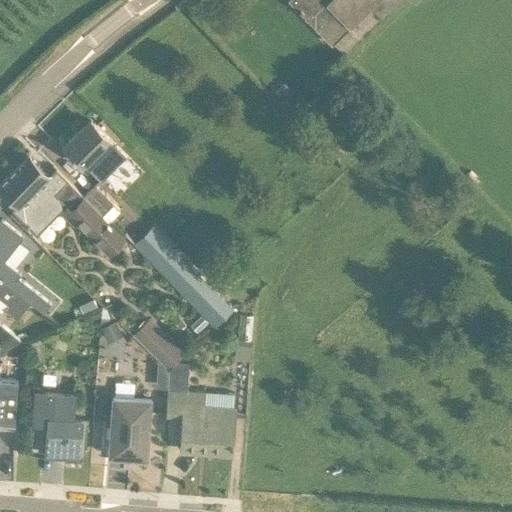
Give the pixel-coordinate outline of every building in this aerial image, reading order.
[(289,0),(332,44),(351,27),(350,27),(377,0),(289,0)] [(69,142),(65,146),(88,168),(102,181),(127,156),(113,142),(91,120),(79,132),(76,133),(69,139),(69,142)] [(27,156),(0,183),(0,185),(19,203),(12,210),(26,225),(28,224),(35,231),(64,201),(66,204),(59,212),(76,229),(79,226),(109,255),(117,247),(127,238),(102,214),(83,195),(56,169),(49,176),(27,156)] [(94,184),(83,195),(102,214),(113,203),(94,184)] [(1,219),(0,221),(0,279),(31,302),(43,312),(51,303),(18,276),(20,273),(4,261),(23,237),(1,219)] [(237,306),(154,222),(134,242),(216,326),(237,306)] [(0,279),(0,298),(8,305),(4,310),(17,320),(31,302),(0,279)] [(149,320),(133,337),(169,371),(177,364),(186,354),(149,320)] [(0,323),(0,339),(9,346),(21,340),(0,323)] [(0,350),(9,346),(0,339),(0,350)] [(236,339),(235,358),(251,359),(252,341),(236,339)] [(168,386),(166,417),(184,418),(182,450),(231,453),(235,394),(188,390),(189,365),(177,364),(169,371),(168,386)] [(0,428),(17,429),(20,381),(0,380),(0,428)] [(113,395),(109,455),(147,458),(152,397),(133,396),(134,382),(117,381),(116,396),(113,395)] [(34,388),(31,422),(45,423),(43,450),(78,452),(81,418),(74,417),(76,391),(34,388)]
